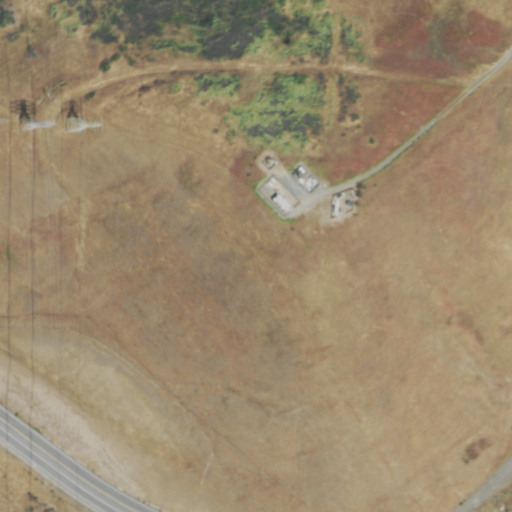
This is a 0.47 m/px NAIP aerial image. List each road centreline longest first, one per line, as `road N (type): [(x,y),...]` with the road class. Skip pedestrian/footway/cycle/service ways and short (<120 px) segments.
road 1 (track): [(53,109),(107,83),(117,41),(177,68),(328,66),(466,85),(511,53)]
road 2 (track): [(486,77),(373,173),(322,194)]
road 3 (primary): [(0,424),(138,511)]
